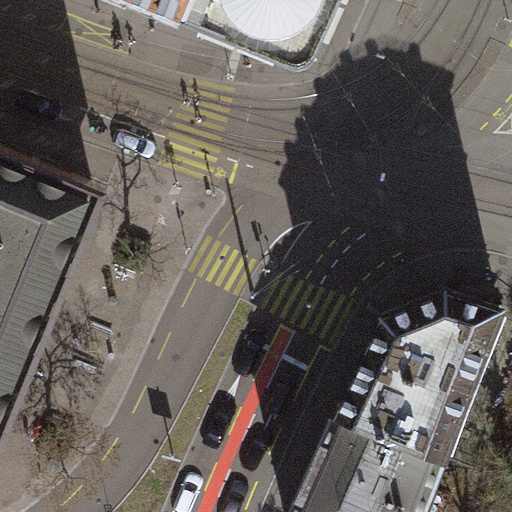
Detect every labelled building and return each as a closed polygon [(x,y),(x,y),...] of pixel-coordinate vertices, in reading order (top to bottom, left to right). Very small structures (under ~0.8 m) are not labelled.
[(137,0),(184,19),(191,0),(137,0)] [(191,0),(184,19),(199,25),(293,64),(306,63),(315,54),(339,0),(191,0)] [(0,446),(45,337),(107,185),(0,141),(0,446)] [(336,412),(444,454),(500,310),(500,305),(446,287),(383,312),(363,354),(336,412)] [(420,511),(444,454),(336,412),(324,438),(292,508),(289,511),(420,511)]
